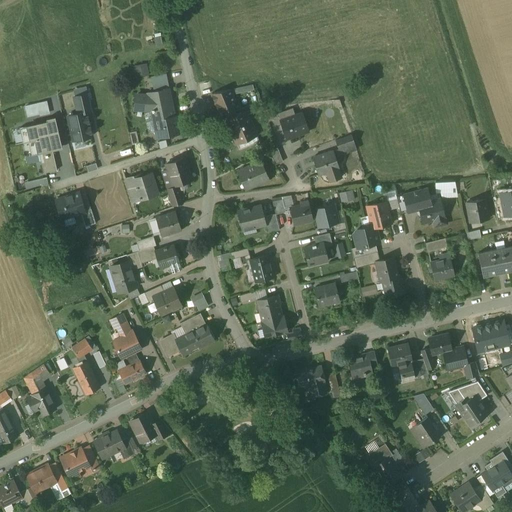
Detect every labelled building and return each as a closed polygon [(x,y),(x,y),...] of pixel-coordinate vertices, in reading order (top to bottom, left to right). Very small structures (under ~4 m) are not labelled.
[(134,64),(135,75),(148,75),(148,63),(134,64)] [(151,77),(154,92),(168,89),(168,90),(170,90),(165,73),(151,77)] [(253,85),(229,89),(231,94),(254,89),(253,85)] [(149,93),(149,96),(136,95),(136,107),(151,108),(154,121),(174,117),(174,116),(168,90),(168,89),(154,92),(149,93)] [(229,89),(211,93),(218,108),(231,103),(234,101),(231,94),(229,89)] [(74,97),(78,114),(86,112),(85,109),(91,108),(88,93),(74,97)] [(27,122),(50,118),(47,100),(24,104),(27,122)] [(231,103),(218,108),(224,122),(227,121),(226,120),(235,116),(233,113),(235,112),(231,103)] [(275,106),(264,110),(268,122),(279,118),(275,106)] [(246,111),(235,116),(226,120),(227,121),(237,144),(257,135),(246,111)] [(78,114),(68,116),(74,140),(91,136),(86,112),(78,114)] [(303,112),(281,120),(287,138),(309,131),(303,112)] [(174,117),(154,121),(157,138),(180,133),(176,116),(174,116),(174,117)] [(47,121),(20,128),(23,143),(28,142),(31,155),(39,153),(53,150),(53,148),(62,146),(55,117),(46,119),(47,121)] [(279,148),(271,152),(276,165),(283,162),(279,148)] [(53,150),(39,153),(44,173),(57,170),(53,150)] [(340,168),(334,151),(314,158),(320,175),(328,172),(339,168),(340,168)] [(185,158),(166,164),(172,183),(191,177),(185,158)] [(88,171),(97,168),(96,162),(86,165),(88,171)] [(261,162),(238,172),(246,191),(270,180),(261,162)] [(342,176),(339,168),(328,172),(330,180),(333,181),(340,178),(342,176)] [(126,179),(125,179),(133,201),(157,193),(151,173),(139,177),(138,175),(132,177),(133,179),(127,181),(126,179)] [(455,181),(435,182),(436,192),(442,191),(442,195),(458,194),(455,181)] [(175,186),(167,189),(173,206),(181,204),(175,186)] [(427,188),(404,194),(408,211),(419,208),(418,205),(430,202),(427,188)] [(511,189),(500,192),(505,215),(511,213),(511,189)] [(79,192),(57,199),(63,218),(81,213),(85,211),(79,192)] [(389,195),(390,200),(393,209),(399,206),(397,196),(396,193),(389,195)] [(404,194),(397,196),(399,206),(401,213),(408,211),(404,194)] [(282,198),(273,200),(276,213),(286,210),(282,198)] [(485,198),(467,202),(471,222),(489,219),(485,198)] [(440,199),(430,202),(418,205),(419,208),(423,222),(434,219),(445,216),(440,199)] [(367,206),(372,226),(373,228),(376,228),(391,224),(388,210),(393,209),(390,200),(367,206)] [(301,206),(291,209),(295,226),(304,223),(303,220),(312,218),(313,221),(314,221),(309,201),(301,204),(301,206)] [(263,205),(239,211),(244,230),(267,224),(268,224),(265,215),(263,205)] [(338,222),(333,205),(314,210),(319,228),(338,222)] [(91,209),(85,211),(81,213),(85,227),(95,223),(91,209)] [(175,213),(156,219),(162,236),(181,230),(175,213)] [(276,213),(265,215),(268,224),(267,224),(269,232),(281,229),(276,213)] [(446,223),(445,216),(434,219),(436,224),(438,225),(446,223)] [(345,223),(333,226),(335,232),(346,229),(345,223)] [(354,235),(357,247),(357,248),(375,243),(379,242),(376,228),(373,228),(372,226),(357,230),(354,235)] [(480,229),(467,232),(469,239),(482,236),(480,229)] [(318,245),(306,248),(310,266),(329,261),(326,247),(333,245),(330,233),(316,237),(318,245)] [(445,237),(425,242),(427,250),(447,246),(445,237)] [(137,244),(140,251),(148,249),(153,247),(156,246),(154,239),(137,244)] [(28,247),(30,251),(44,245),(42,241),(28,247)] [(343,241),(334,244),(339,257),(347,255),(343,241)] [(357,247),(351,249),(356,267),(376,261),(380,260),(375,243),(357,248),(357,247)] [(44,245),(30,251),(35,265),(51,259),(46,244),(44,245)] [(511,245),(479,252),(484,276),(485,276),(485,273),(489,272),(490,274),(511,269),(511,245)] [(174,246),(154,252),(157,262),(160,271),(170,267),(169,265),(179,262),(174,246)] [(153,247),(148,249),(152,260),(152,263),(157,262),(154,252),(153,247)] [(248,248),(230,253),(231,258),(232,259),(250,254),(248,248)] [(140,251),(138,252),(141,264),(152,260),(148,249),(140,251)] [(127,256),(128,262),(129,261),(132,271),(142,267),(141,264),(138,252),(127,256)] [(230,253),(221,255),(222,261),(219,261),(222,271),(231,268),(229,258),(231,258),(230,253)] [(250,259),(256,282),(274,277),(268,254),(250,259)] [(441,259),(431,262),(435,279),(455,274),(451,257),(441,259)] [(380,260),(376,261),(382,282),(383,282),(399,278),(398,277),(394,258),(384,260),(384,259),(380,260)] [(110,268),(118,291),(137,285),(132,271),(129,261),(128,262),(110,268)] [(356,270),(339,274),(341,282),(358,277),(356,270)] [(401,276),(398,277),(399,278),(383,282),(387,296),(405,292),(401,276)] [(335,282),(314,287),(319,305),(340,300),(335,282)] [(149,302),(155,299),(154,297),(165,292),(161,285),(145,293),(149,302)] [(137,288),(127,293),(130,300),(140,295),(137,288)] [(165,292),(154,297),(155,299),(162,315),(169,311),(170,312),(176,309),(175,308),(182,305),(174,288),(165,292)] [(255,291),(240,295),(242,302),(257,298),(255,291)] [(192,299),(195,306),(197,305),(200,311),(209,306),(202,293),(192,299)] [(258,299),(263,321),(282,316),(279,304),(281,303),(278,294),(258,299)] [(173,322),(179,321),(177,313),(171,314),(173,322)] [(127,334),(131,332),(127,324),(128,323),(123,314),(112,319),(116,329),(117,329),(122,338),(127,335),(127,334)] [(199,314),(181,323),(187,334),(193,331),(205,325),(199,314)] [(263,321),(262,321),(266,336),(288,330),(284,316),(282,316),(263,321)] [(504,318),(470,326),(476,353),(486,351),(486,353),(495,351),(495,349),(510,345),(504,318)] [(207,324),(205,325),(193,331),(200,344),(199,345),(201,347),(215,340),(207,324)] [(299,327),(288,331),(290,339),(302,336),(299,327)] [(143,348),(134,331),(131,332),(127,334),(127,335),(122,338),(114,342),(123,358),(127,356),(136,351),(143,348)] [(191,349),(199,345),(200,344),(193,331),(187,334),(176,340),(174,335),(160,341),(168,357),(181,350),(184,355),(193,351),(191,349)] [(448,333),(428,338),(432,354),(444,351),(451,349),(448,333)] [(87,339),(73,348),(81,359),(94,350),(87,339)] [(408,343),(387,348),(391,366),(397,365),(412,361),(408,343)] [(458,347),(451,349),(444,351),(448,369),(463,365),(468,364),(467,364),(463,347),(461,346),(460,346),(458,347)] [(421,351),(423,358),(427,370),(434,367),(428,349),(421,351)] [(506,352),(499,354),(502,365),(510,363),(511,362),(511,350),(511,351),(506,352)] [(127,356),(131,365),(141,360),(136,351),(127,356)] [(368,352),(368,353),(371,366),(377,364),(374,351),(368,352)] [(368,353),(348,358),(350,367),(352,366),(354,374),(363,372),(364,375),(366,375),(366,377),(374,375),(371,366),(368,353)] [(423,358),(412,361),(397,365),(401,380),(428,374),(427,370),(423,358)] [(131,365),(120,371),(127,384),(148,374),(141,360),(131,365)] [(88,361),(74,368),(88,395),(102,388),(88,361)] [(475,362),(467,364),(468,364),(463,365),(467,378),(480,374),(475,362)] [(511,364),(502,368),(508,377),(511,373),(511,364)] [(39,366),(26,375),(33,387),(36,392),(43,389),(37,380),(45,374),(39,366)] [(305,367),(295,370),(299,387),(309,385),(312,395),(325,392),(323,382),(324,381),(321,366),(306,369),(305,367)] [(334,371),(327,373),(331,391),(339,389),(334,371)] [(448,391),(458,406),(475,394),(479,400),(487,395),(477,381),(448,391)] [(8,386),(12,398),(19,395),(16,384),(8,386)] [(25,391),(28,397),(23,399),(31,415),(37,412),(40,418),(54,411),(43,389),(36,392),(33,387),(25,391)] [(6,390),(0,394),(0,404),(11,397),(6,390)] [(423,393),(413,395),(424,415),(433,409),(423,393)] [(475,394),(458,406),(470,426),(488,414),(483,408),(484,407),(479,400),(475,394)] [(504,396),(499,399),(501,402),(505,408),(510,405),(504,396)] [(17,437),(3,408),(0,409),(0,438),(3,444),(17,437)] [(155,423),(149,411),(132,420),(143,441),(161,433),(155,423)] [(164,418),(155,423),(161,433),(163,438),(175,431),(164,418)] [(440,437),(427,418),(413,427),(426,446),(440,437)] [(101,439),(95,442),(104,460),(121,451),(127,448),(123,440),(117,430),(110,434),(109,433),(100,437),(101,439)] [(129,437),(123,440),(127,448),(121,451),(126,460),(138,454),(129,437)] [(384,442),(365,455),(384,485),(400,474),(394,464),(388,456),(390,455),(388,452),(390,451),(384,442)] [(417,461),(432,454),(428,446),(413,453),(417,461)] [(90,447),(82,452),(91,468),(87,470),(90,476),(98,471),(94,464),(98,461),(90,447)] [(395,448),(390,451),(388,452),(390,455),(388,456),(394,464),(402,459),(395,448)] [(81,450),(61,461),(71,479),(87,470),(91,468),(82,452),(81,450)] [(484,466),(488,470),(503,460),(511,473),(511,467),(510,465),(511,464),(502,451),(489,460),(491,462),(484,466)] [(502,483),(511,476),(511,473),(503,460),(488,470),(482,474),(492,491),(503,484),(502,483)] [(56,462),(49,465),(57,482),(56,482),(60,491),(68,487),(56,462)] [(48,464),(27,475),(36,492),(56,482),(57,482),(49,465),(48,464)] [(388,489),(392,496),(407,486),(402,480),(388,489)] [(0,487),(0,499),(3,506),(5,505),(3,503),(7,501),(8,502),(9,503),(15,500),(21,497),(19,493),(17,489),(16,489),(12,482),(0,487)] [(469,482),(458,489),(450,494),(461,510),(477,500),(479,498),(475,492),(469,482)] [(411,493),(407,486),(392,496),(382,502),(387,510),(400,502),(399,501),(411,493)] [(482,488),(475,492),(479,498),(477,500),(483,508),(492,503),(482,488)] [(27,489),(19,493),(21,497),(15,500),(16,503),(26,506),(34,502),(27,489)] [(419,506),(411,493),(399,501),(400,502),(406,511),(409,511),(410,511),(435,511),(428,500),(419,506)]
